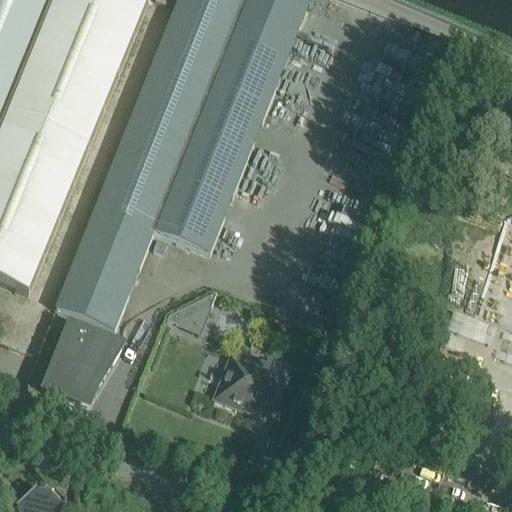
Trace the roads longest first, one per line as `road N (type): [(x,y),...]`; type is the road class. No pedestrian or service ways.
road 1 (unknown): [(80,451),(151,321),(170,298),(223,271),(272,212),(367,2)]
road 2 (unclassified): [(0,451),(188,511)]
road 3 (unclassified): [(511,66),(361,0)]
